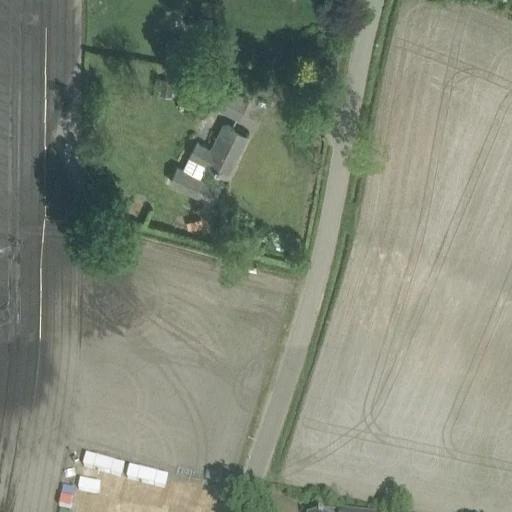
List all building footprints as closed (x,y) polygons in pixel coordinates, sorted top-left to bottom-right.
[(197,49),(211,50),(213,17),(200,16),(197,49)] [(214,104),(221,107),(239,117),(249,97),(198,72),(191,90),(215,101),(214,104)] [(162,78),(160,94),(172,95),(174,80),(162,78)] [(178,166),(170,180),(213,201),(220,188),(199,179),(207,164),(228,174),(248,134),(224,122),(212,146),(198,139),(184,169),(178,166)] [(201,217),(187,221),(189,227),(195,226),(195,227),(203,226),(201,217)]
